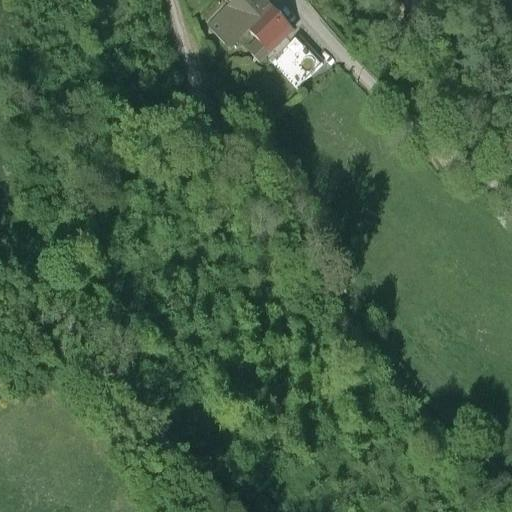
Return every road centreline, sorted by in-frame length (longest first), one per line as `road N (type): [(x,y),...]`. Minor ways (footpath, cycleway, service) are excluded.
road 1 (track): [(223,511),(54,324),(31,306),(0,312)]
road 2 (residential): [(511,210),(392,108),(291,0)]
